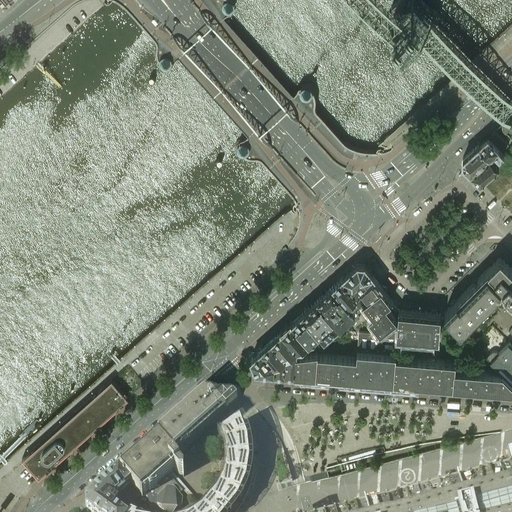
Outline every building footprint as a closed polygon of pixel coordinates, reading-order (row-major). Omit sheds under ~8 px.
[(230,2),(230,1),(229,1),(228,1),(227,1),(226,1),(225,2),(224,2),(223,3),(223,4),(223,5),(223,6),(223,7),(223,8),(224,9),(224,10),(225,10),(226,11),(227,11),(228,11),(229,11),(230,10),(231,10),(231,9),(232,8),(233,8),(233,7),(233,6),(233,5),(232,4),(232,3),(231,2),(230,2)] [(166,57),(165,57),(164,57),(163,57),(162,57),(162,58),(161,59),(160,60),(160,61),(160,62),(160,63),(160,64),(161,64),(161,65),(162,66),(163,66),(164,67),(165,67),(166,67),(167,67),(168,66),(169,66),(169,65),(170,64),(170,63),(170,62),(170,61),(170,60),(169,59),(169,58),(168,58),(167,57),(166,57)] [(304,98),(305,99),(306,98),(307,98),(308,98),(309,97),(309,96),(310,95),(310,94),(310,93),(310,92),(310,91),(309,91),(309,90),(308,89),(307,89),(306,88),(305,88),(304,88),(303,89),(302,89),(302,90),(301,91),(300,92),(300,93),(300,94),(300,95),(301,96),(302,97),(302,98),(303,98),(304,98)] [(511,134),(511,114),(510,112),(505,118),(507,120),(502,126),(511,134)] [(502,151),(508,145),(494,131),(489,137),(502,151)] [(487,136),(478,145),(489,156),(493,152),(498,157),(499,157),(503,153),(487,136)] [(248,151),(248,150),(248,149),(248,148),(247,147),(247,146),(246,145),(245,145),(244,144),(243,144),(242,144),(241,144),(240,145),(239,145),(239,146),(238,147),(238,148),(237,149),(237,150),(238,151),(238,152),(239,152),(239,153),(240,154),(241,154),(242,154),(243,154),(244,154),(245,154),(246,153),(247,153),(247,152),(248,151)] [(462,158),(462,164),(470,172),(489,156),(478,145),(462,158)] [(493,152),(489,156),(470,172),(480,181),(499,165),(495,161),(498,157),(493,152)] [(511,268),(500,256),(478,277),(477,276),(473,281),(475,284),(473,287),(471,285),(456,299),(455,298),(450,303),(451,304),(444,311),(462,329),(489,303),(487,301),(500,289),(511,301),(511,268)] [(357,263),(342,276),(357,293),(360,291),(361,290),(359,287),(373,275),(364,263),(357,263)] [(382,286),(373,275),(359,287),(361,290),(360,291),(365,299),(382,286)] [(363,301),(357,293),(342,276),(333,285),(353,308),(360,304),(363,301)] [(353,308),(333,285),(317,298),(340,325),(348,318),(356,311),(353,308)] [(440,312),(431,311),(398,308),(382,286),(365,299),(363,301),(360,304),(363,308),(371,318),(383,333),(396,334),(438,337),(440,312)] [(317,298),(302,312),(319,332),(325,338),(340,325),(317,298)] [(363,308),(360,304),(353,308),(356,311),(357,313),(363,308)] [(356,311),(348,318),(353,323),(360,317),(357,313),(356,311)] [(292,321),(310,341),(314,347),(320,345),(313,337),(319,332),(302,312),(292,321)] [(292,321),(281,330),(298,349),(310,341),(292,321)] [(281,330),(261,348),(273,362),(272,371),(294,373),(295,355),(298,355),(298,349),(281,330)] [(407,357),(407,352),(395,351),(396,334),(383,333),(359,331),(357,357),(355,378),(404,382),(406,357),(407,357)] [(490,352),(486,356),(502,372),(511,382),(511,344),(509,341),(498,352),(496,351),(494,350),(492,351),(490,352)] [(255,370),(272,371),(273,362),(261,348),(251,357),(251,359),(255,370)] [(319,351),(298,355),(295,355),(294,373),(317,375),(318,354),(319,351)] [(355,378),(357,357),(318,354),(317,375),(355,378)] [(407,357),(406,357),(404,382),(421,383),(423,358),(407,357)] [(440,385),(442,360),(423,358),(421,383),(440,385)] [(453,386),(454,369),(455,361),(442,360),(440,385),(453,386)] [(470,370),(454,369),(453,386),(469,387),(470,370)] [(511,382),(502,372),(470,370),(469,387),(511,390),(511,382)] [(111,394),(103,386),(22,458),(38,477),(120,404),(113,396),(115,394),(113,391),(111,394)] [(175,456),(215,420),(218,424),(226,418),(237,408),(233,404),(228,408),(223,402),(223,401),(223,400),(223,399),(222,399),(221,398),(220,399),(214,392),(159,440),(174,457),(183,468),(181,470),(182,471),(185,468),(175,456)] [(233,511),(240,498),(243,500),(247,479),(251,479),(248,458),(253,458),(245,438),(249,436),(239,424),(239,423),(222,436),(227,443),(224,444),(230,459),(227,459),(229,475),(226,474),(223,489),(220,488),(214,503),(212,501),(207,506),(208,506),(203,511),(201,511),(200,511),(198,511),(233,511)] [(182,493),(168,477),(174,471),(179,477),(183,477),(184,473),(182,471),(181,470),(183,468),(174,457),(159,440),(158,439),(119,473),(140,497),(142,499),(152,491),(157,497),(157,507),(160,511),(178,511),(182,509),(182,499),(179,495),(182,493)] [(511,511),(511,455),(507,457),(511,470),(459,484),(459,480),(457,481),(458,484),(367,508),(366,505),(364,505),(365,509),(352,511),(310,511),(310,508),(305,510),(301,511),(511,511)] [(127,509),(140,497),(119,473),(86,503),(86,511),(124,511),(122,510),(125,507),(127,509)]
